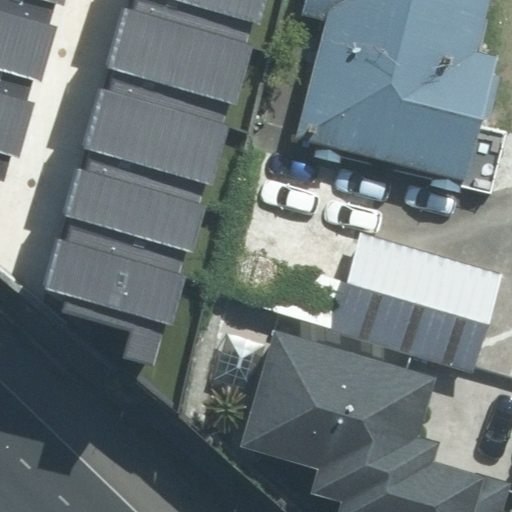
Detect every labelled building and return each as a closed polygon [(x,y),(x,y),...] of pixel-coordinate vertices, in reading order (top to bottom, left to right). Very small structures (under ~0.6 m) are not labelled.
[(0,0),(0,10),(52,26),(59,0),(0,0)] [(231,102),(253,25),(166,0),(125,0),(106,66),(231,102)] [(166,0),(253,25),(260,0),(166,0)] [(465,183),(495,59),(470,53),(478,24),(483,0),(326,0),(292,143),(465,183)] [(0,93),(30,103),(52,26),(0,10),(0,93)] [(209,178),(231,102),(106,66),(84,142),(209,178)] [(0,177),(8,179),(30,103),(0,93),(0,177)] [(186,255),(209,178),(84,142),(62,219),(186,255)] [(168,317),(186,255),(62,219),(44,281),(168,317)] [(360,230),(332,331),(472,370),(500,270),(360,230)] [(434,374),(276,329),(244,441),(320,463),(312,490),(342,499),(338,511),(500,511),(510,478),(433,455),(437,439),(417,433),(434,374)]
